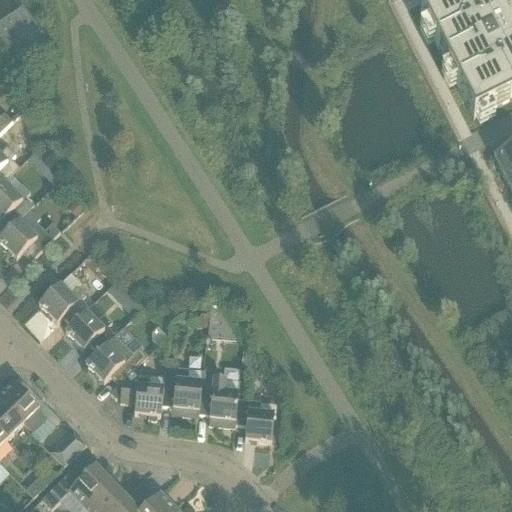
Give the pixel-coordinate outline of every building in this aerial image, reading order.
[(453,0),(420,17),(474,123),(509,105),(511,109),(511,22),(506,25),(493,0),(453,0)] [(44,42),(22,12),(0,27),(0,47),(2,51),(12,73),(44,42)] [(0,57),(0,78),(9,74),(0,57)] [(0,138),(5,134),(22,117),(19,104),(11,106),(14,118),(9,123),(4,118),(1,121),(0,119),(0,138)] [(0,158),(0,188),(1,190),(5,187),(6,186),(13,179),(20,172),(12,164),(16,160),(8,151),(0,158)] [(511,151),(493,161),(503,180),(511,175),(511,151)] [(511,175),(503,180),(511,198),(511,175)] [(1,190),(0,191),(0,223),(2,226),(0,227),(0,229),(7,237),(21,224),(31,214),(35,210),(27,202),(31,198),(23,189),(16,196),(6,186),(5,187),(1,190)] [(31,267),(60,237),(52,229),(45,236),(37,228),(31,234),(21,224),(7,237),(0,243),(0,246),(17,264),(23,258),(31,267)] [(58,291),(39,310),(58,329),(63,323),(71,331),(90,313),(82,305),(86,301),(78,292),(70,300),(60,290),(58,291)] [(210,306),(209,318),(208,330),(207,339),(238,342),(213,306),(210,306)] [(112,328),(104,319),(94,309),(90,313),(71,331),(65,336),(84,355),(90,350),(97,358),(106,350),(114,341),(116,340),(108,332),(112,328)] [(208,330),(209,318),(200,318),(195,329),(208,330)] [(98,358),(86,369),(104,388),(110,382),(118,391),(126,383),(137,371),(147,362),(139,353),(132,360),(124,351),(114,341),(106,350),(98,358)] [(202,388),(203,376),(177,373),(178,367),(174,363),(166,362),(164,380),(163,393),(162,411),(173,413),(173,414),(183,415),(182,421),(198,423),(199,420),(202,388)] [(162,411),(163,393),(149,392),(150,381),(138,380),(139,374),(137,371),(126,383),(118,391),(110,398),(116,404),(120,404),(120,408),(135,409),(134,419),(148,421),(148,425),(157,426),(157,422),(161,422),(162,411)] [(235,430),(238,405),(240,386),(214,383),(210,377),(203,376),(202,388),(199,420),(210,421),(209,424),(220,425),(219,431),(235,433),(235,430)] [(13,388),(0,400),(0,406),(23,430),(23,429),(32,438),(47,424),(38,415),(39,414),(13,388)] [(261,407),(238,405),(235,430),(246,431),(245,445),(271,448),(275,409),(261,407)] [(23,430),(0,406),(0,437),(7,445),(23,430)] [(87,452),(71,436),(50,458),(65,473),(87,452)] [(82,511),(85,511),(110,488),(95,471),(92,474),(83,465),(43,506),(48,511),(51,511),(67,496),(82,511)] [(49,473),(41,480),(49,488),(56,481),(49,473)] [(49,488),(41,480),(34,488),(41,496),(49,488)] [(41,496),(34,488),(26,495),(33,503),(41,496)] [(116,511),(126,503),(110,488),(85,511),(116,511)] [(173,511),(159,498),(145,511),(173,511)] [(134,511),(126,503),(116,511),(134,511)]
